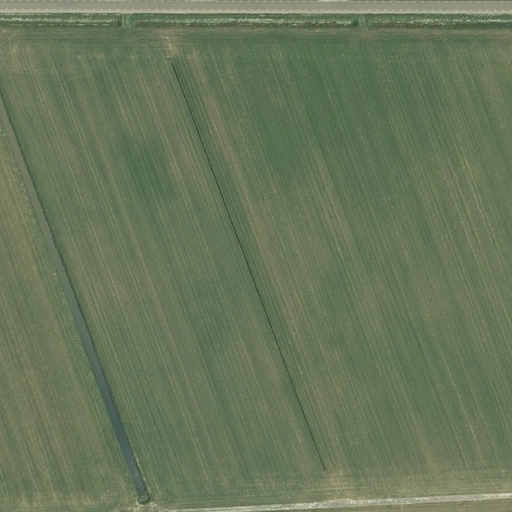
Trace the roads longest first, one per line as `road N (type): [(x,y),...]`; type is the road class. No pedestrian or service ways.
road 1 (tertiary): [(0,5),(511,6)]
road 2 (track): [(511,496),(159,511)]
